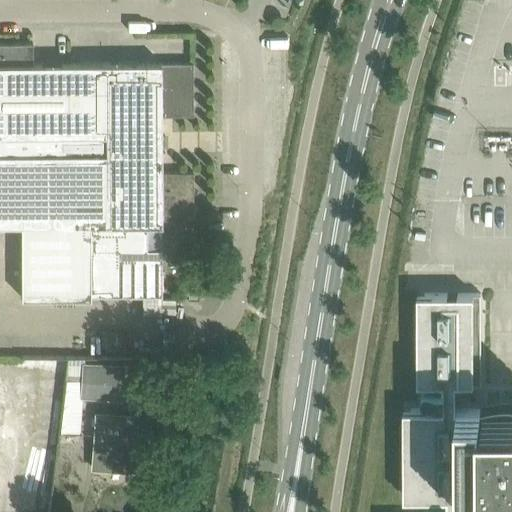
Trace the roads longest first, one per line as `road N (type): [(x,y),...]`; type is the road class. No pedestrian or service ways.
road 1 (unclassified): [(177,328),(227,321),(241,281),(250,73),(234,30),(190,13),(0,15)]
road 2 (primary): [(292,511),(356,137),(392,0)]
